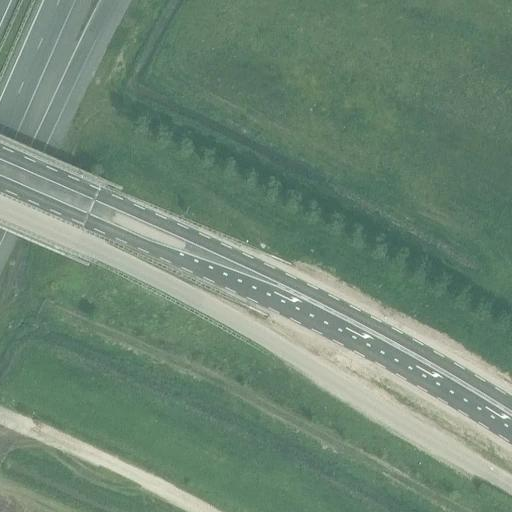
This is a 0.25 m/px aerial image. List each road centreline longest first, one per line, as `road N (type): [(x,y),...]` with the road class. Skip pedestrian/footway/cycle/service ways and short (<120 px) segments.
road 1 (unclassified): [(511,487),(204,301),(0,206)]
road 2 (primary): [(311,302),(0,155)]
road 3 (primary): [(0,182),(190,269),(311,302)]
road 4 (motorway): [(0,229),(108,0)]
road 5 (primary): [(311,302),(511,417)]
road 6 (unclassified): [(0,412),(204,511)]
road 7 (motorway): [(0,131),(57,0)]
